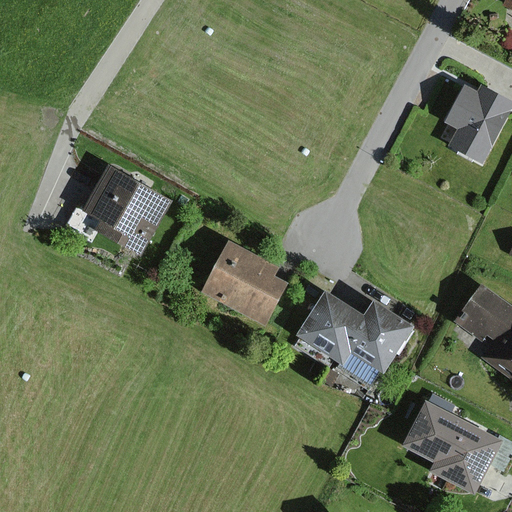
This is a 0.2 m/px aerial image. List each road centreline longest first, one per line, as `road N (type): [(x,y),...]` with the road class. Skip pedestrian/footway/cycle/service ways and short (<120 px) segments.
road 1 (track): [(0,318),(62,148),(143,0)]
road 2 (residential): [(457,0),(344,214)]
